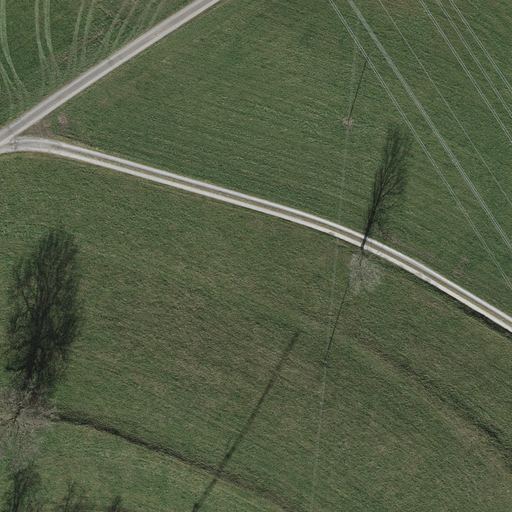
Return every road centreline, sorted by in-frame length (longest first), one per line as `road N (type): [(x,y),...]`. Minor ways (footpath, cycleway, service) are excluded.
road 1 (track): [(0,145),(50,145),(339,226),(511,322)]
road 2 (track): [(207,0),(0,142)]
